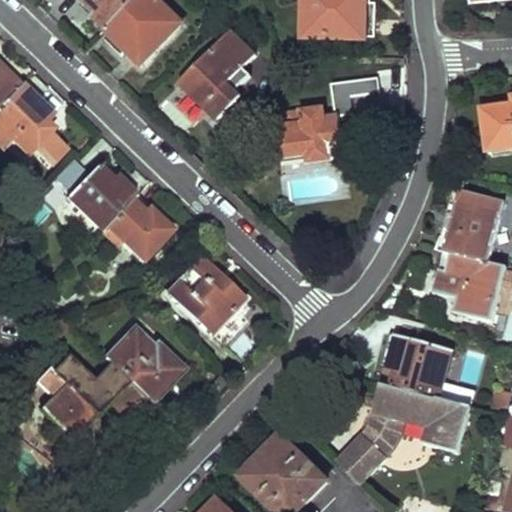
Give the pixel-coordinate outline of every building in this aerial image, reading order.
[(93,19),(105,31),(136,0),(81,0),(97,14),(93,19)] [(136,0),(105,31),(142,69),(185,27),(157,0),(136,0)] [(305,0),(303,37),(374,39),(374,6),(363,4),(363,0),(305,0)] [(181,87),(218,122),(241,99),(231,87),(257,59),(233,33),(181,87)] [(0,108),(14,93),(0,78),(0,108)] [(282,128),(283,158),(307,157),(309,164),(343,162),(341,119),(383,113),(378,80),(332,86),(337,118),(325,120),(324,112),(293,114),(294,126),(282,128)] [(0,133),(11,143),(26,158),(31,152),(48,135),(50,132),(44,125),(49,117),(21,88),(14,93),(0,108),(0,133)] [(511,105),(511,109),(480,114),(484,155),(511,151),(511,101),(511,105)] [(11,143),(0,133),(0,151),(2,153),(11,143)] [(66,152),(48,135),(31,152),(49,170),(66,152)] [(67,165),(58,184),(71,190),(81,172),(67,165)] [(66,199),(103,235),(135,200),(117,179),(111,183),(96,168),(66,199)] [(455,195),(441,255),(484,265),(499,206),(455,195)] [(123,247),(143,264),(172,234),(135,200),(103,235),(118,252),(123,247)] [(441,255),(431,293),(454,299),(450,314),(491,323),(504,270),(484,265),(441,255)] [(167,297),(210,339),(243,303),(202,261),(167,297)] [(47,325),(63,340),(72,331),(56,316),(47,325)] [(147,405),(152,409),(183,374),(157,348),(153,350),(135,335),(105,364),(112,369),(147,405)] [(395,338),(380,385),(436,399),(437,400),(449,353),(395,338)] [(43,415),(77,447),(91,433),(88,430),(97,420),(101,422),(106,417),(126,425),(147,405),(112,369),(95,386),(70,362),(54,378),(66,390),(56,400),(43,415)] [(66,390),(54,378),(44,388),(56,400),(66,390)] [(380,385),(373,414),(376,414),(374,420),(367,432),(336,463),(359,486),(385,459),(384,458),(393,449),(402,435),(405,423),(427,428),(422,446),(456,454),(457,455),(468,408),(437,400),(436,399),(380,385)] [(249,475),(241,484),(271,511),(297,511),(325,483),(282,440),(274,449),(268,445),(245,471),(249,475)] [(357,511),(380,511),(381,510),(362,494),(357,511)]
